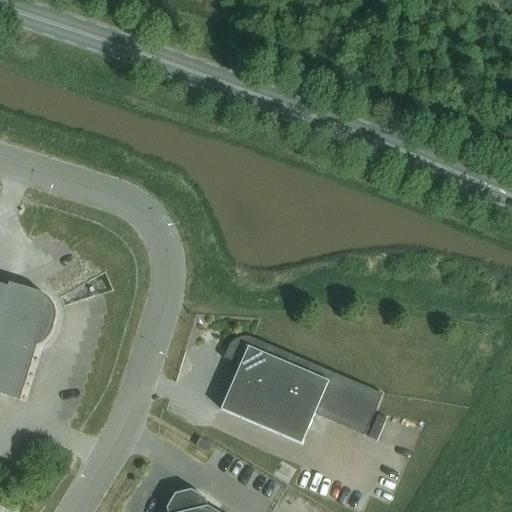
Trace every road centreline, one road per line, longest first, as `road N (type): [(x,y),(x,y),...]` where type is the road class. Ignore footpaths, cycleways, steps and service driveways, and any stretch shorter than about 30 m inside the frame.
road 1 (primary): [(0,7),(511,197)]
road 2 (unclassified): [(0,161),(142,210),(168,252),(171,280),(145,379),(126,431),(79,511)]
